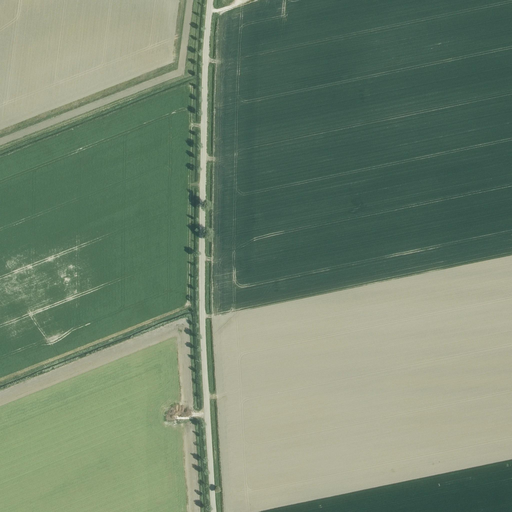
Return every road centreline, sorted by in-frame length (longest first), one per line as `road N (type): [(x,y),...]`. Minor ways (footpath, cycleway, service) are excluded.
road 1 (unclassified): [(213,511),(201,282),(210,0)]
road 2 (track): [(0,394),(181,322),(189,410),(207,414)]
